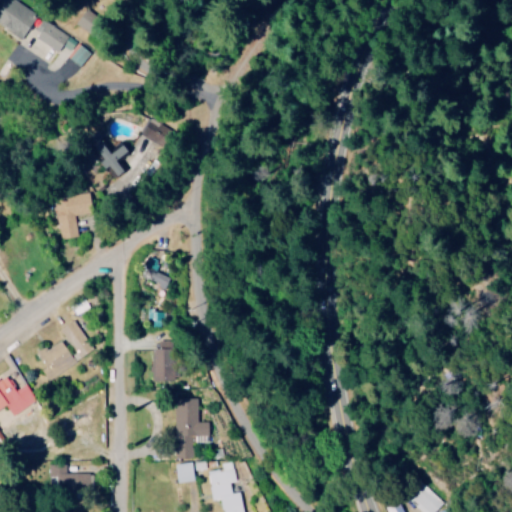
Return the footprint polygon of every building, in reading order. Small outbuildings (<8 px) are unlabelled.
[(0,0),(1,32),(30,32),(30,12),(19,13),(18,0),(0,0)] [(122,188),(158,151),(142,136),(112,167),(119,173),(113,180),(122,188)] [(91,349),(75,319),(60,327),(77,357),(91,349)] [(46,366),(42,369),(49,380),(76,362),(61,340),(47,350),(45,347),(37,353),(46,366)] [(171,349),(152,348),(151,379),(169,380),(171,349)] [(36,402),(26,383),(17,388),(9,374),(0,378),(0,409),(8,405),(13,414),(36,402)] [(210,435),(210,420),(198,421),(198,399),(173,399),(173,457),(193,457),(192,435),(210,435)] [(0,420),(3,425),(15,418),(7,406),(0,410),(0,420)] [(244,511),(241,491),(231,493),(230,482),(236,481),(233,460),(220,463),(221,468),(207,470),(212,500),(221,499),(223,511),(244,511)] [(178,481),(194,480),(192,461),(176,463),(178,481)] [(66,463),(49,464),(50,490),(90,489),(89,472),(66,472),(66,463)] [(382,502),(387,511),(405,511),(397,495),(382,502)]
